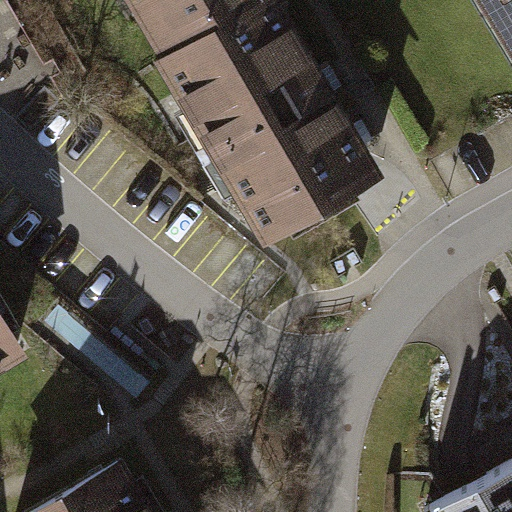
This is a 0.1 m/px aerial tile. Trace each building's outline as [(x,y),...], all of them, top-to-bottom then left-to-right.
[(114,0),(156,74),(279,6),(275,0),(114,0)] [(511,0),(455,0),(511,97),(511,0)] [(377,182),(279,6),(156,74),(255,250),(377,182)] [(0,383),(18,373),(0,341),(0,383)] [(148,511),(118,462),(34,511),(148,511)] [(511,511),(511,474),(442,511),(511,511)]
